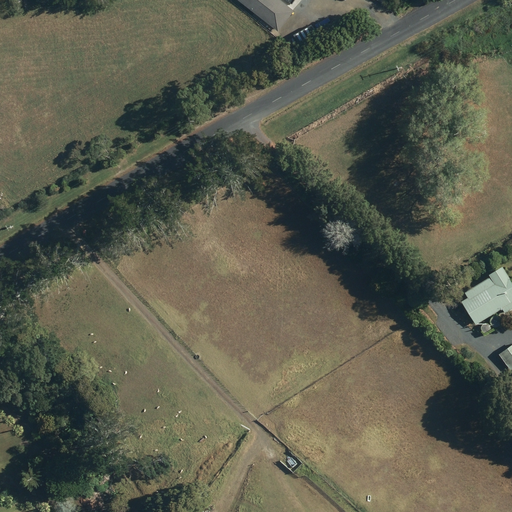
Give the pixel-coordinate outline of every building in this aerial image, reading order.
[(240,0),(279,31),(295,11),(280,0),(240,0)] [(300,28),(289,34),(298,47),(308,40),(300,28)] [(511,275),(505,265),(459,295),(480,326),(511,304),(511,275)] [(511,346),(501,354),(511,368),(511,346)] [(288,450),(279,461),(296,476),(306,466),(288,450)]
